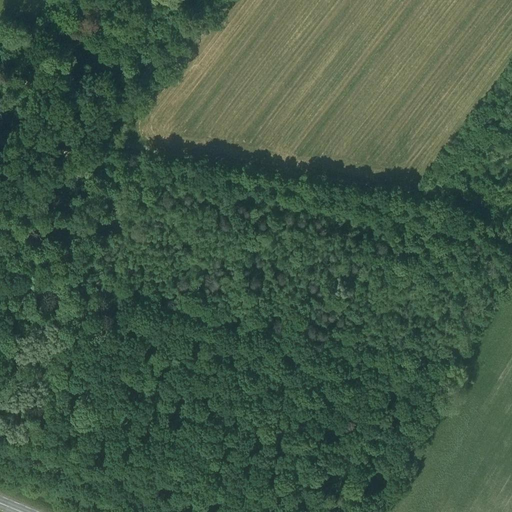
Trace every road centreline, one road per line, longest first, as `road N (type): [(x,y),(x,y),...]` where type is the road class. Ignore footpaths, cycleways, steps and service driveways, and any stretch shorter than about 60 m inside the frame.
road 1 (track): [(7,435),(63,276),(107,213),(89,150),(440,212),(454,173),(487,142),(511,85)]
road 2 (track): [(203,0),(89,150),(0,141)]
